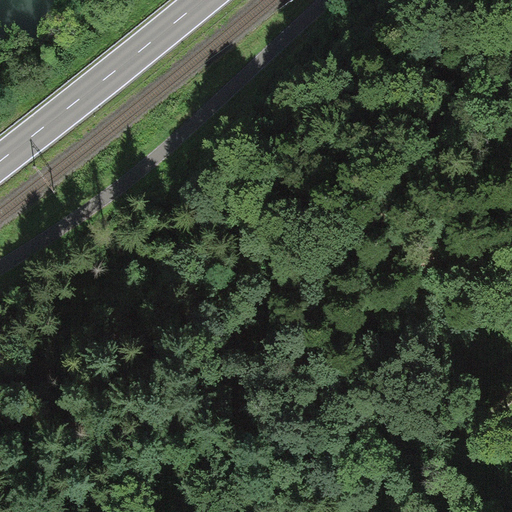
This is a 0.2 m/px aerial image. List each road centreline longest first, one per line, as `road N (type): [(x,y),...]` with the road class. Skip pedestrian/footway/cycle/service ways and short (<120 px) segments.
road 1 (primary): [(0,157),(199,0)]
road 2 (track): [(399,511),(511,394)]
